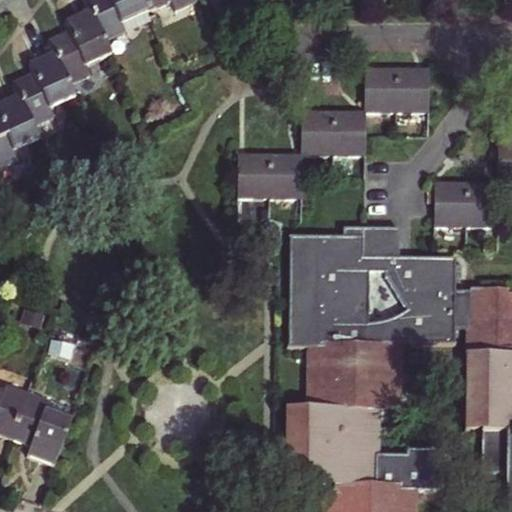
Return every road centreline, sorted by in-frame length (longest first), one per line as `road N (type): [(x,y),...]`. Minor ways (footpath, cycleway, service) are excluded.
road 1 (residential): [(267,35),(443,38),(509,64)]
road 2 (residential): [(393,208),(509,64)]
